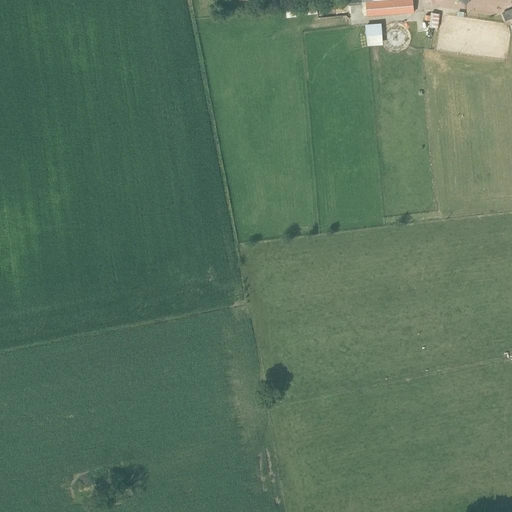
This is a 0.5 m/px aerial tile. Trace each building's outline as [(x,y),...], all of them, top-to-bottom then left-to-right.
[(362,13),(413,10),(413,0),(361,4),(362,13)] [(502,0),(500,6),(508,9),(511,1),(510,0),(502,0)] [(434,7),(421,8),(422,22),(435,21),(434,7)] [(511,9),(502,14),(506,22),(511,19),(511,9)] [(366,47),(383,45),(381,23),(364,25),(366,47)]
